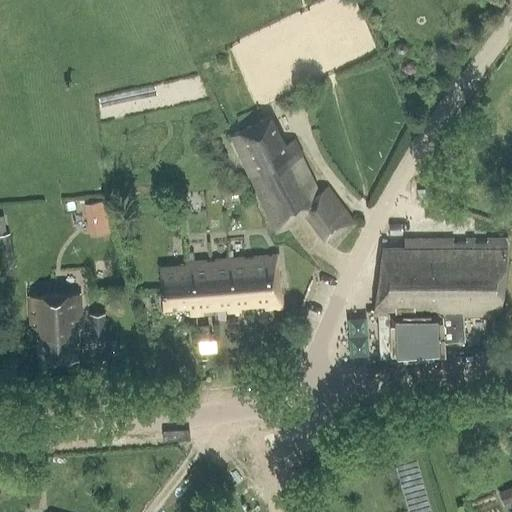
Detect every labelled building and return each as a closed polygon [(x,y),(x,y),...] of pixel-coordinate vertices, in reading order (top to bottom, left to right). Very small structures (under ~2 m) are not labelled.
[(327,242),(355,225),(325,188),(318,191),(293,139),(284,142),(268,117),(229,135),(237,152),(239,151),(276,230),(298,221),(292,208),(300,204),(327,242)] [(112,198),(92,200),(96,234),(116,231),(112,198)] [(0,234),(0,268),(15,266),(9,233),(0,234)] [(382,248),(374,312),(379,312),(380,357),(390,356),(392,359),(443,358),(443,341),(464,340),(464,313),(500,312),(507,248),(508,239),(421,240),(420,247),(382,248)] [(242,256),(216,259),(214,259),(214,261),(205,262),(205,260),(183,262),(183,265),(156,268),(161,313),(185,311),(186,314),(198,313),(199,309),(222,306),(222,310),(238,308),(239,304),(263,302),(263,307),(283,304),(278,253),(253,255),(253,258),(241,259),(242,256)] [(77,327),(81,327),(78,293),(25,295),(28,329),(39,335),(41,358),(75,357),(74,341),(78,341),(77,327)] [(149,297),(139,298),(141,311),(151,309),(149,297)] [(89,313),(91,341),(106,340),(105,313),(89,313)] [(209,326),(197,326),(198,343),(210,342),(209,326)] [(511,486),(499,491),(504,504),(511,500),(511,486)]
